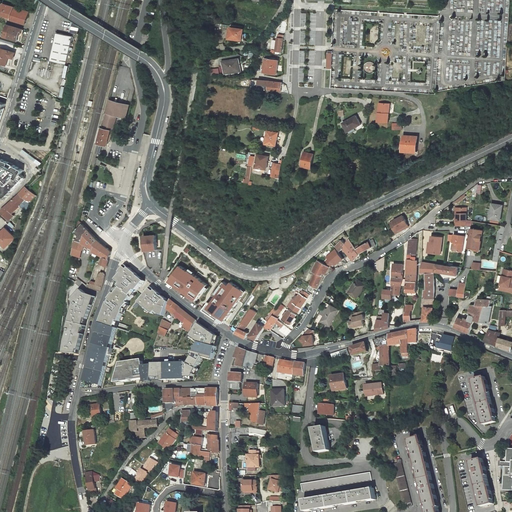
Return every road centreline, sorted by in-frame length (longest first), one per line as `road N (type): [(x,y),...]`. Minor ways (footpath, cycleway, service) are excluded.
road 1 (tertiary): [(511,137),(344,219),(292,262),(261,271),(229,261),(151,202)]
road 2 (residential): [(511,175),(477,180),(397,242),(335,274),(285,354)]
road 3 (unclassified): [(314,352),(422,325),(511,355)]
road 4 (unclassified): [(147,0),(133,57),(144,113),(123,197)]
road 5 (residential): [(381,496),(367,464),(318,462),(305,451),(314,352)]
road 6 (residential): [(223,408),(171,413),(90,511)]
road 7 (residential): [(453,511),(446,423),(463,424),(485,444),(511,422)]
road 8 (unclassified): [(78,394),(123,239)]
road 9 (unknown): [(499,436),(479,424),(469,384),(472,376),(495,373),(506,413),(496,430)]
road 10 (unclassified): [(123,239),(141,267),(236,339)]
road 11 (unclassified): [(0,141),(43,0)]
road 12 (residential): [(78,394),(223,384)]
road 13 (residential): [(421,144),(415,99),(317,91)]
road 14 (tertiary): [(151,202),(145,181),(161,80)]
road 15 (unclassified): [(85,511),(69,429),(78,394)]
